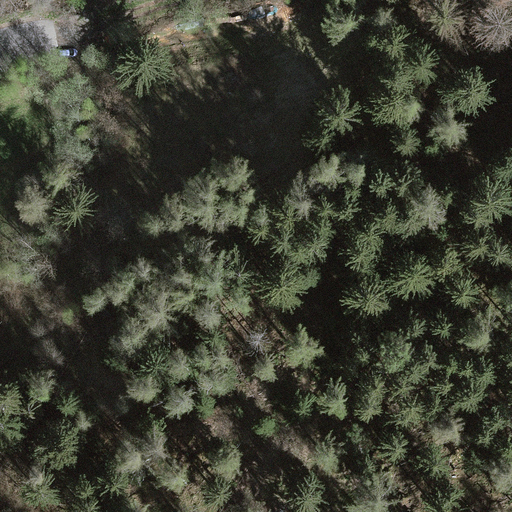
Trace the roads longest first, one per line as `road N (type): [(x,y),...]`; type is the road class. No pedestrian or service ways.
road 1 (track): [(23,36),(170,35),(300,15)]
road 2 (track): [(23,36),(164,0)]
